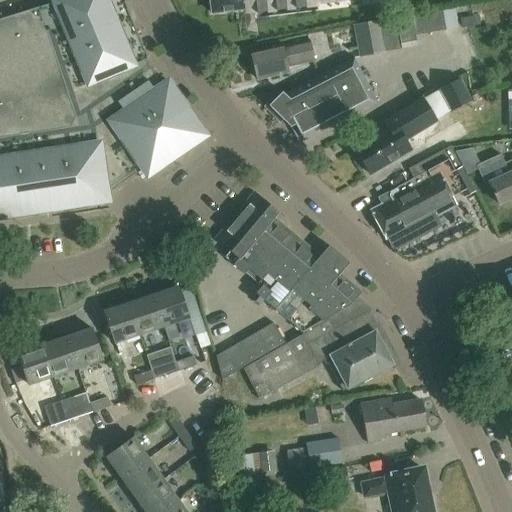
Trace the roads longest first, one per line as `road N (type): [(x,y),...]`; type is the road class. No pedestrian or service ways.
road 1 (residential): [(0,276),(54,271),(123,247),(244,137)]
road 2 (residential): [(413,301),(244,137)]
road 3 (residential): [(509,511),(413,301)]
road 4 (residential): [(244,137),(151,0)]
road 5 (residential): [(188,397),(54,467)]
